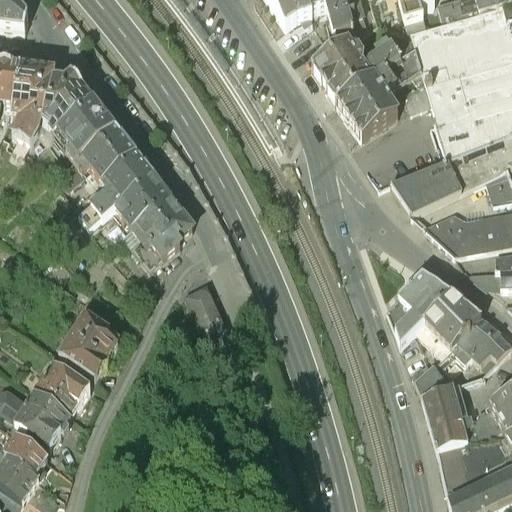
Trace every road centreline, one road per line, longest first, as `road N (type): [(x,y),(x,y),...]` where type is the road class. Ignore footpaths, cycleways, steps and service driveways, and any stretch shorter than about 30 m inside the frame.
road 1 (primary): [(98,0),(166,88),(220,177),(279,304),(342,511)]
road 2 (tertiary): [(422,511),(401,413),(327,201)]
road 3 (residential): [(216,241),(161,296),(151,341),(110,406),(73,511)]
road 4 (residential): [(65,51),(216,241)]
road 5 (residential): [(327,201),(367,217),(511,336)]
road 6 (tertiary): [(327,201),(308,123),(228,0)]
